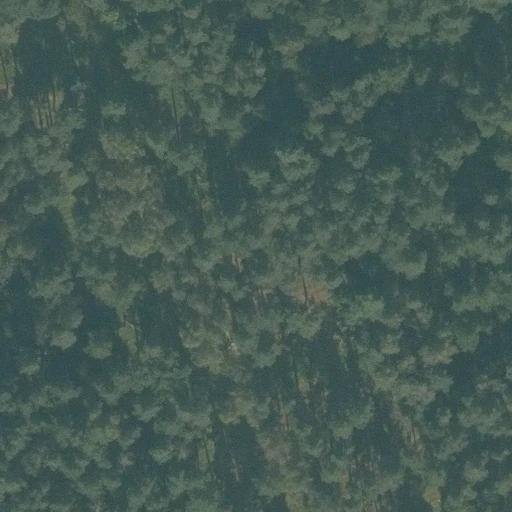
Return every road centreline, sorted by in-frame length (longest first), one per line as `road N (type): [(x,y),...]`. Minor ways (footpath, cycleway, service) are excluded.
road 1 (track): [(319,511),(103,116)]
road 2 (unknown): [(0,209),(73,137),(296,0)]
